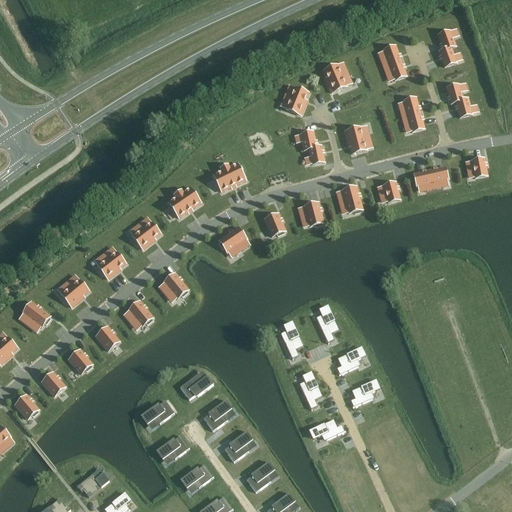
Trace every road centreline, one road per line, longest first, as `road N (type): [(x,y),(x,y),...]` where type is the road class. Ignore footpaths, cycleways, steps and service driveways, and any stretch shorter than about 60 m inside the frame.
road 1 (residential): [(340,178),(244,208),(149,272),(0,399)]
road 2 (primary): [(30,160),(207,50),(312,0)]
road 3 (primary): [(258,0),(145,50),(20,126)]
road 4 (residential): [(502,461),(449,311)]
road 5 (residential): [(392,511),(325,377)]
